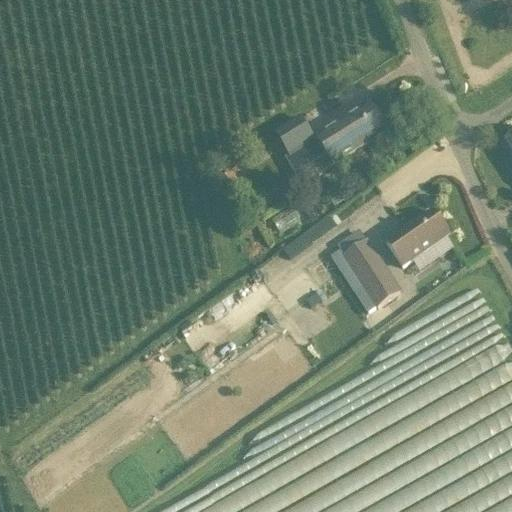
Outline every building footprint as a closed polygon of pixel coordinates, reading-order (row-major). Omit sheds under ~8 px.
[(388,134),(385,130),(386,126),(384,122),(380,122),(371,108),(316,142),(300,118),(276,134),(287,151),(279,156),(293,179),(311,168),(317,178),(332,168),(388,134)] [(511,141),(503,148),(511,162),(511,141)] [(233,176),(219,184),(230,202),(244,194),(233,176)] [(450,238),(447,234),(450,233),(445,225),(442,227),(433,213),(386,246),(402,270),(450,238)] [(290,259),(336,226),(329,217),(283,250),(290,259)] [(368,243),(343,259),(376,311),(401,295),(368,243)]
